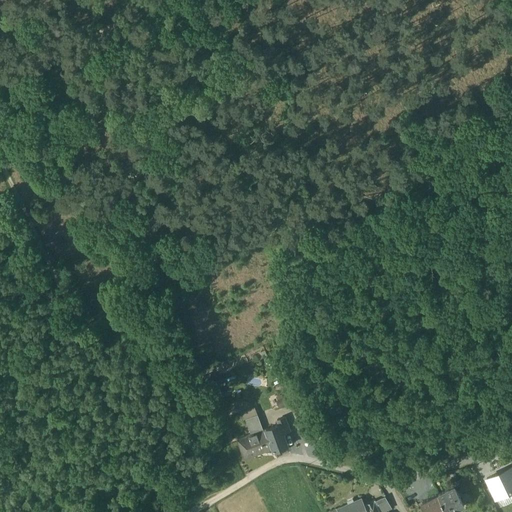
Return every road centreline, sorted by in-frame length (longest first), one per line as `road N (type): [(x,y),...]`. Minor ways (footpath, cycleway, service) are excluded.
road 1 (track): [(0,168),(167,511)]
road 2 (track): [(171,0),(0,80)]
road 3 (residential): [(244,479),(305,460),(384,480)]
road 4 (residential): [(384,480),(511,451)]
